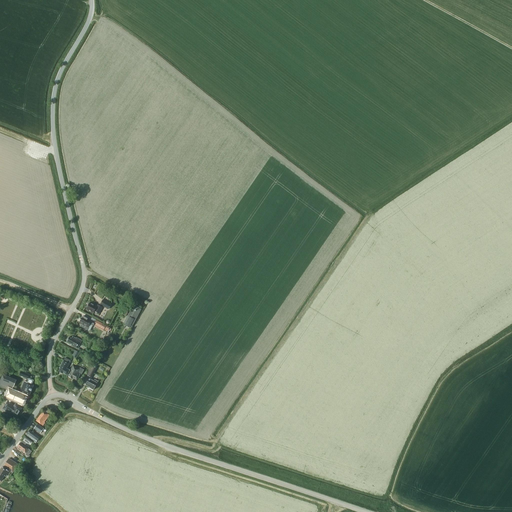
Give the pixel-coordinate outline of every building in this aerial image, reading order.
[(103,300),(100,305),(108,309),(111,304),(103,300)] [(99,314),(102,307),(98,305),(97,307),(89,303),(86,309),(93,313),(94,311),(99,314)] [(131,327),(140,309),(133,306),(124,323),(131,327)] [(89,328),(88,327),(90,324),(93,326),(94,324),(95,323),(93,322),(91,321),(82,316),(79,323),(82,324),(81,326),(88,330),(89,328)] [(110,327),(96,320),(95,323),(96,323),(94,326),(103,330),(104,328),(108,330),(110,327)] [(77,349),(82,341),(76,338),(73,336),(72,338),(69,337),(67,341),(71,344),(71,345),(77,349)] [(67,375),(69,370),(66,369),(69,364),(71,361),(65,358),(63,360),(59,368),(60,369),(59,371),(65,374),(67,375)] [(85,375),(92,378),(97,368),(95,367),(97,363),(93,361),(85,375)] [(77,381),(80,374),(81,375),(84,370),(80,368),(79,369),(73,366),(71,370),(72,370),(69,376),(73,379),(73,378),(77,381)] [(0,387),(8,391),(9,389),(10,389),(11,388),(12,389),(13,387),(14,387),(16,380),(3,375),(0,381),(0,387)] [(29,395),(33,385),(32,384),(33,381),(29,379),(27,383),(24,382),(20,391),(29,395)] [(97,382),(98,381),(94,379),(94,381),(91,379),(89,382),(87,381),(85,385),(90,387),(90,388),(94,390),(96,386),(97,382)] [(9,389),(8,391),(5,397),(23,405),(27,396),(10,389),(9,389)] [(9,400),(3,409),(1,411),(4,413),(6,411),(9,413),(9,414),(15,418),(22,408),(15,404),(14,406),(11,403),(12,402),(9,400)] [(49,415),(45,412),(43,411),(36,421),(42,425),(49,415)] [(40,433),(44,429),(37,424),(34,429),(40,433)] [(26,436),(33,441),(36,443),(40,438),(29,430),(27,434),(28,434),(26,436)] [(26,448),(27,447),(25,446),(26,443),(27,444),(28,444),(29,444),(30,444),(31,444),(31,443),(32,443),(32,442),(25,437),(23,440),(21,443),(20,443),(17,447),(18,448),(25,453),(25,452),(27,454),(29,455),(31,451),(28,448),(27,449),(26,448)] [(18,465),(17,464),(9,459),(4,466),(8,469),(7,471),(2,467),(0,470),(0,481),(2,478),(4,476),(5,477),(6,475),(8,476),(11,471),(12,473),(13,471),(14,471),(18,465)] [(10,511),(14,500),(9,499),(5,511),(10,511)]
